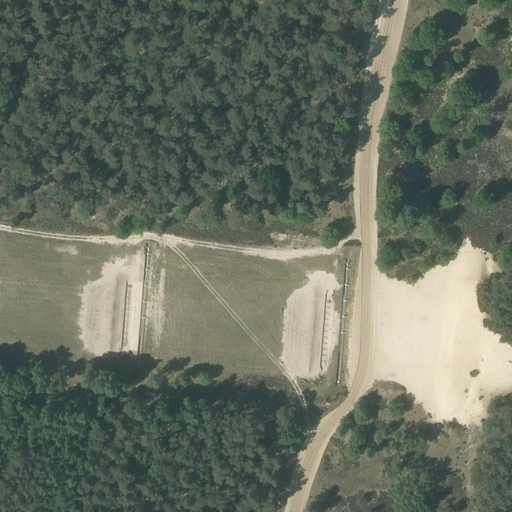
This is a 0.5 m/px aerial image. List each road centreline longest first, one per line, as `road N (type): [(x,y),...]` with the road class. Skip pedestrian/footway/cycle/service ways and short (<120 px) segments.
road 1 (track): [(299,511),(323,433),(360,378),(368,127),(395,0)]
road 2 (unknown): [(367,225),(318,250),(293,253),(0,228)]
